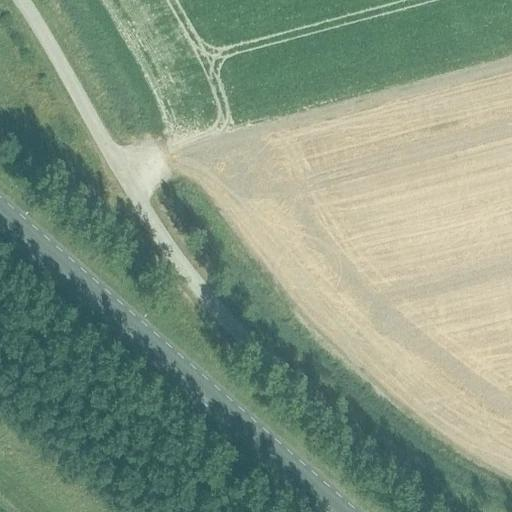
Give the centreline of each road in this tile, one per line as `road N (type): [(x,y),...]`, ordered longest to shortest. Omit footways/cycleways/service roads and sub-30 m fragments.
road 1 (unclassified): [(22,0),(155,229),(226,317),(309,400),(443,511)]
road 2 (secondary): [(351,511),(162,335),(0,203)]
